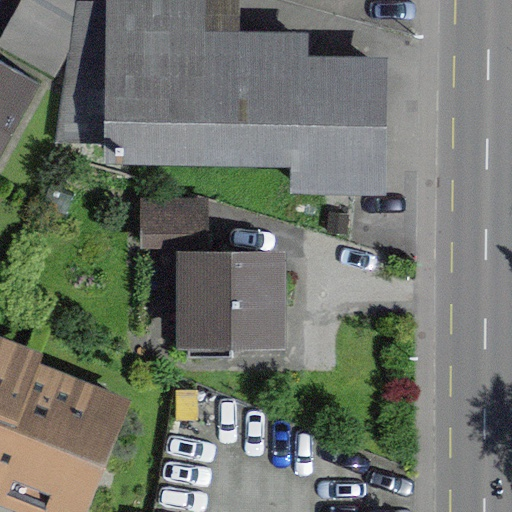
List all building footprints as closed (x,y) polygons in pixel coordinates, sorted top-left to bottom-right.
[(0,44),(54,76),(70,48),(76,4),(76,0),(25,0),(0,44)] [(171,2),(117,1),(117,4),(76,4),(70,48),(56,141),(114,142),(114,156),(297,158),(296,184),(377,185),(378,64),(300,63),(301,38),(170,37),(171,2)] [(0,62),(0,145),(36,83),(0,62)] [(189,241),(204,241),(205,204),(145,204),(145,241),(189,241)] [(204,241),(189,241),(189,355),(231,355),(231,338),(274,338),(275,260),(204,260),(204,241)] [(30,359),(0,347),(0,485),(65,511),(74,511),(118,406),(26,369),(30,359)] [(212,483),(206,511),(230,511),(235,487),(212,483)]
